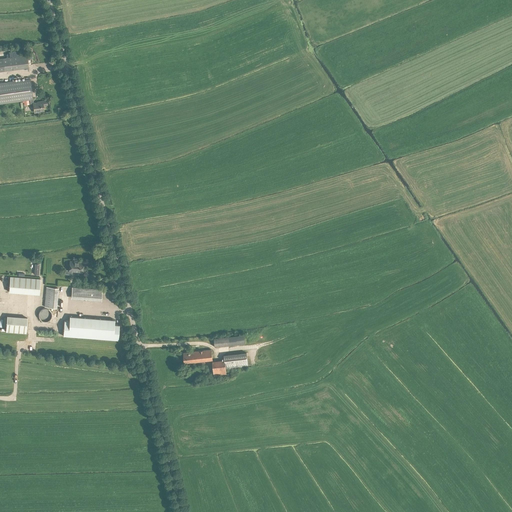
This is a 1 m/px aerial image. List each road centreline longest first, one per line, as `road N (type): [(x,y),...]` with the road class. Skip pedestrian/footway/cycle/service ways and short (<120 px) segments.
road 1 (unclassified): [(184,511),(48,0)]
road 2 (unknown): [(9,401),(18,352),(40,329),(81,307),(131,308)]
